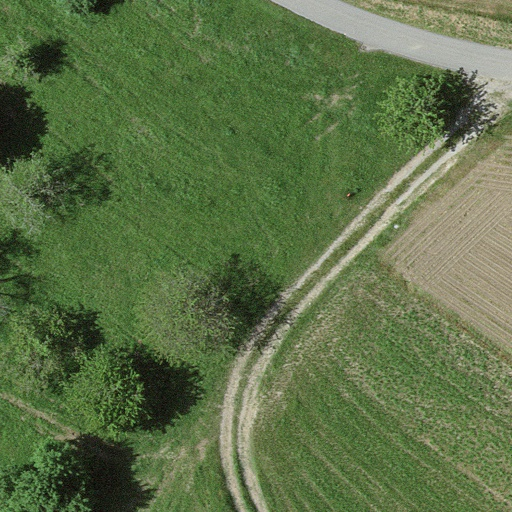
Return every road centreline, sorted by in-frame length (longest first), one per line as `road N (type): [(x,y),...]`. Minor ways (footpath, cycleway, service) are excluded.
road 1 (track): [(511,65),(493,108),(305,285),(244,381),(236,484),(248,511)]
road 2 (unclassified): [(511,65),(461,58),(303,0)]
